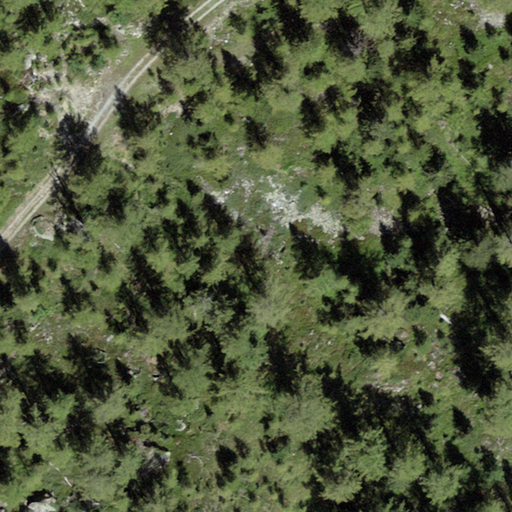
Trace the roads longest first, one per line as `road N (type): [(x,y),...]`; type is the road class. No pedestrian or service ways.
road 1 (track): [(0,243),(136,72),(215,0)]
road 2 (track): [(113,101),(136,102),(221,53),(359,0)]
